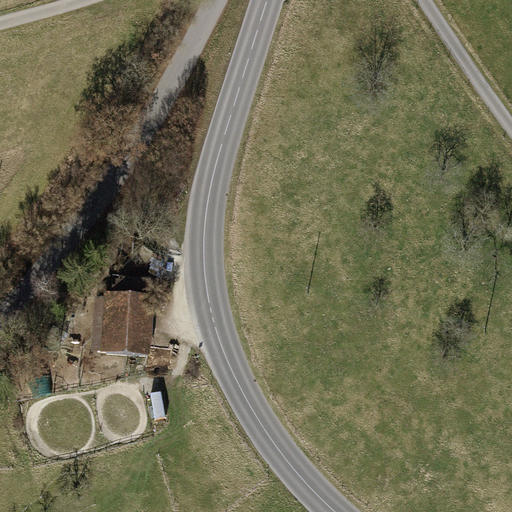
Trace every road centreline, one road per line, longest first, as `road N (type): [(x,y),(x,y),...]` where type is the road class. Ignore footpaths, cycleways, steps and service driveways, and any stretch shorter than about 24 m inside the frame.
road 1 (secondary): [(268,0),(210,194),(206,283),(224,351),(265,430),(336,511)]
road 2 (unclassified): [(216,0),(143,135),(0,328)]
road 3 (unclassified): [(426,0),(511,123)]
